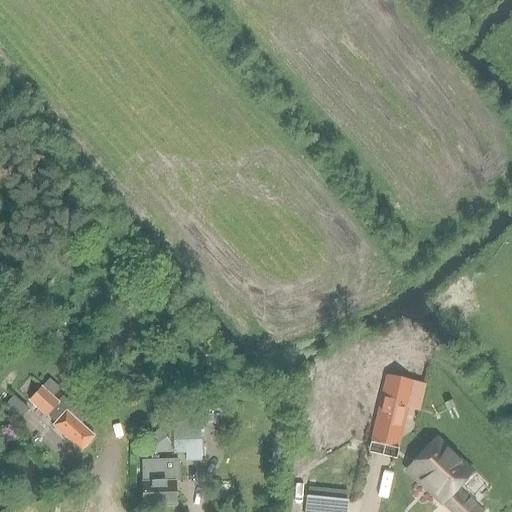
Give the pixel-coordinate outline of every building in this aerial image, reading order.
[(411,383),(387,377),(371,442),(395,448),(411,383)] [(41,387),(30,400),(46,415),(47,414),(58,403),(52,398),(61,389),(50,379),(42,388),(41,387)] [(6,397),(0,405),(0,406),(15,418),(22,408),(6,397)] [(56,422),(53,425),(81,450),(93,437),(80,424),(85,418),(63,397),(58,403),(47,414),(56,422)] [(285,434),(287,408),(277,407),(275,433),(285,434)] [(200,462),(199,417),(172,418),(173,455),(184,455),(185,462),(200,462)] [(457,487),(470,473),(436,440),(407,471),(450,511),(482,511),(483,511),(457,487)] [(178,462),(141,462),(142,506),(174,505),(173,484),(178,484),(178,462)]
